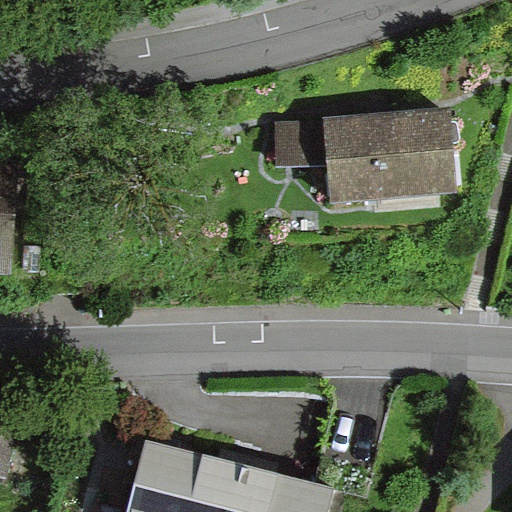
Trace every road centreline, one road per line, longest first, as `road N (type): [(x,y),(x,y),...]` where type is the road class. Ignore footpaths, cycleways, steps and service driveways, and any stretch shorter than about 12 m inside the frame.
road 1 (residential): [(511,356),(0,342)]
road 2 (residential): [(0,78),(67,75),(328,28),(399,0)]
